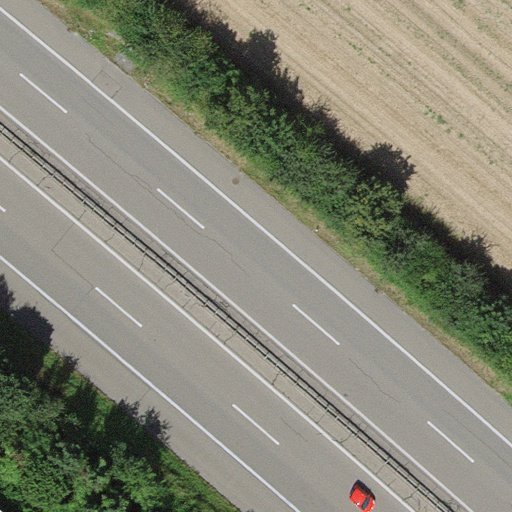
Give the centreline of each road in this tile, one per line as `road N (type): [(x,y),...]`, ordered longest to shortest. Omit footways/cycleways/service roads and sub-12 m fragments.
road 1 (motorway): [(511,491),(0,53)]
road 2 (motorway): [(0,207),(353,511)]
